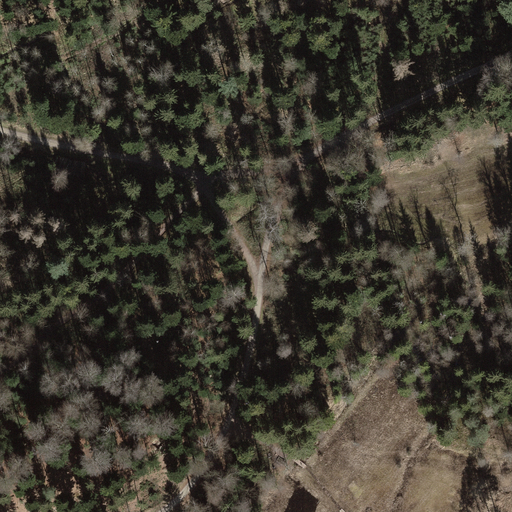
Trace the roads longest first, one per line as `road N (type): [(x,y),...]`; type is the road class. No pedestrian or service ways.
road 1 (track): [(511,53),(300,163),(205,174),(115,284),(0,375)]
road 2 (track): [(258,271),(205,174),(0,130)]
road 3 (track): [(300,163),(281,194),(258,271),(241,415)]
road 4 (track): [(241,415),(345,511)]
road 5 (track): [(161,511),(241,415)]
